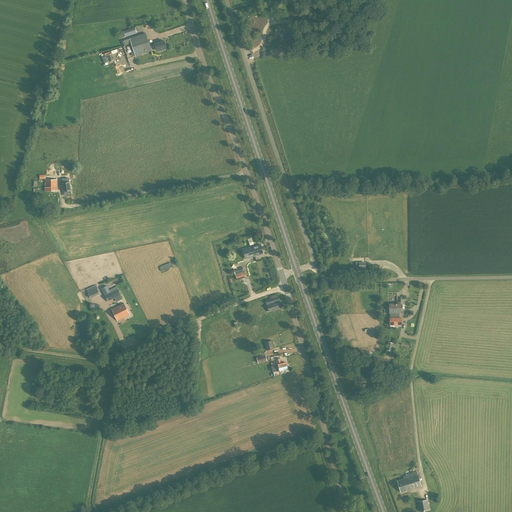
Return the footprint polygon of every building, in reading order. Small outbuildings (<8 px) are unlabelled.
[(286,32),(285,24),(281,25),(281,26),(275,27),(276,32),(282,31),(282,32),(286,32)] [(125,36),(137,32),(135,27),(123,31),(125,36)] [(150,46),(146,33),(129,38),(129,39),(122,41),(124,46),(131,44),(135,56),(152,51),(151,50),(156,48),(157,51),(167,48),(164,41),(150,46)] [(104,63),(113,60),(111,54),(102,57),(104,63)] [(45,180),(46,187),(45,187),(45,191),(57,191),(57,179),(45,180)] [(69,182),(68,179),(62,180),(63,183),(64,194),(71,193),(70,191),(69,182)] [(245,259),(263,254),(260,244),(243,249),(245,259)] [(168,269),(172,267),(170,262),(159,267),(161,271),(168,268),(168,269)] [(237,280),(245,277),(244,272),(242,267),(240,268),(238,263),(232,265),(234,270),(235,275),(237,280)] [(97,288),(88,293),(90,298),(99,294),(97,288)] [(105,295),(107,301),(120,295),(117,289),(105,295)] [(284,315),(279,300),(261,306),(266,321),(284,315)] [(117,321),(129,315),(124,303),(112,309),(117,321)] [(399,318),(399,312),(401,312),(401,304),(393,304),(389,304),(389,306),(389,312),(392,312),(392,318),(389,318),(390,325),(401,325),(401,318),(399,318)] [(267,350),(274,348),(272,340),(265,342),(267,350)] [(388,342),(387,350),(391,351),(394,351),(396,343),(388,342)] [(265,355),(260,356),(257,357),(258,363),(267,361),(265,355)] [(389,360),(374,357),(374,358),(373,363),(387,366),(389,361),(389,360)] [(286,363),(281,364),(280,358),(276,359),(278,366),(274,367),(276,372),(279,371),(288,369),(286,363)] [(401,492),(421,486),(417,472),(406,475),(407,477),(397,480),(401,492)] [(429,509),(428,500),(417,501),(418,511),(429,509)]
